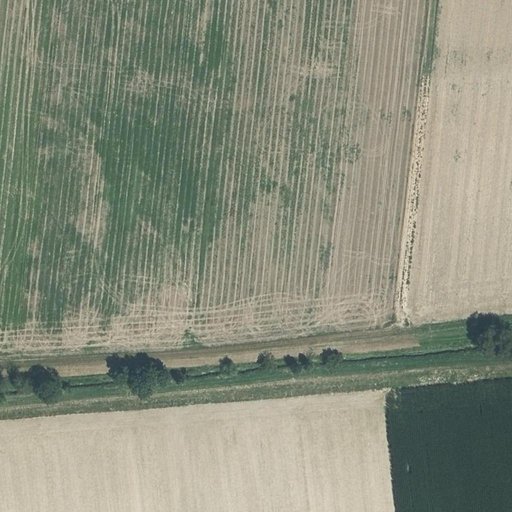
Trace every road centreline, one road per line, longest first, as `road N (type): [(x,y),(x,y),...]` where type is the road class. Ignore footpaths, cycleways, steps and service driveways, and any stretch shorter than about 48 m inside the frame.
road 1 (track): [(511,321),(252,350),(0,366)]
road 2 (track): [(511,359),(0,401)]
road 3 (track): [(396,336),(433,0)]
